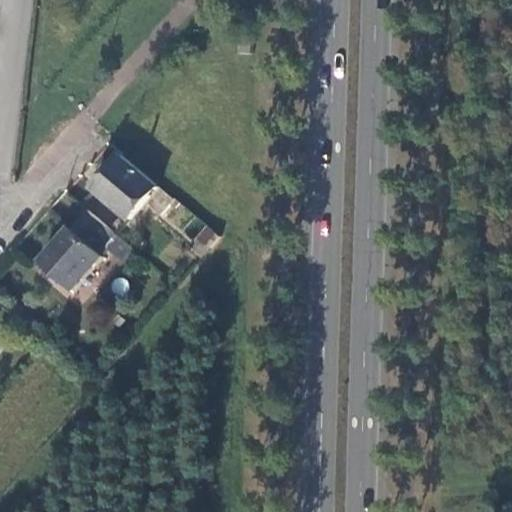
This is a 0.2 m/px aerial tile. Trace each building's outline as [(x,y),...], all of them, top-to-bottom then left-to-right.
[(92,193),(131,225),(145,208),(163,222),(172,210),(178,212),(180,208),(121,160),(92,193)] [(119,240),(90,216),(74,234),(103,258),(108,252),(119,240)] [(103,258),(74,234),(70,231),(41,265),(77,294),(106,259),(103,258)] [(221,240),(210,231),(201,241),(212,251),(221,240)] [(129,262),(136,253),(119,240),(108,252),(117,260),(124,262),(129,262)] [(203,262),(212,251),(201,241),(191,252),(203,262)]
